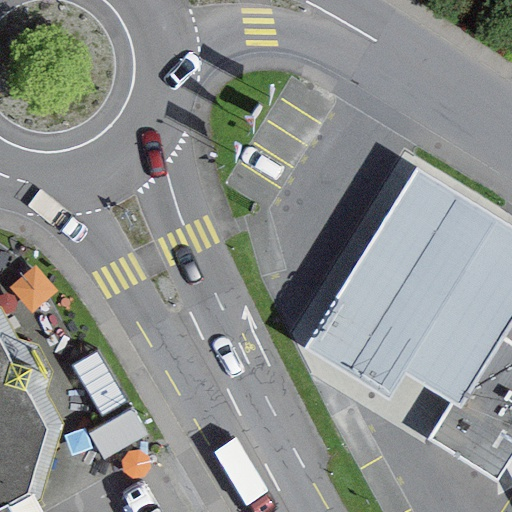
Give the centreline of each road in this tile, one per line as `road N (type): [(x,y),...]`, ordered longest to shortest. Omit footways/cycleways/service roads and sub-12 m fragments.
road 1 (primary): [(237,413),(209,288),(172,194),(155,121)]
road 2 (primary): [(56,184),(144,314),(237,413)]
road 3 (unclassified): [(170,61),(223,30),(258,24),(370,40)]
road 4 (unclassified): [(511,129),(370,40)]
road 5 (primary): [(56,184),(119,163),(155,121)]
